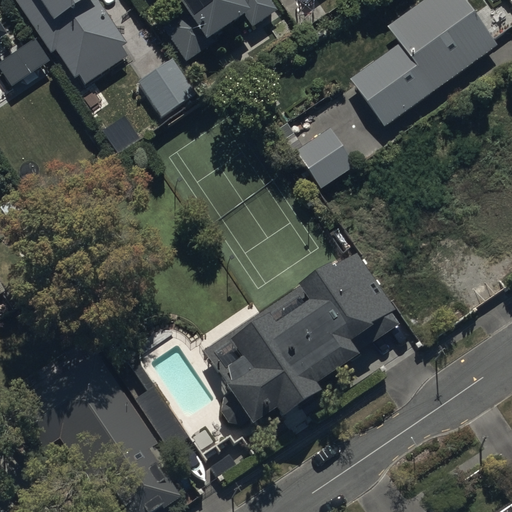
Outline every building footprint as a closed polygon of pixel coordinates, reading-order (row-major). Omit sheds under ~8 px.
[(8,0),(49,62),(54,59),(78,97),(125,67),(119,57),(126,53),(101,14),(90,0),(8,0)] [(264,0),(150,0),(156,8),(166,1),(180,23),(162,35),(184,69),(246,29),(251,37),(277,19),(264,0)] [(399,52),(349,87),(384,134),(495,53),(455,0),(435,0),(387,35),(399,52)] [(31,41),(0,62),(0,66),(13,86),(46,63),(31,41)] [(172,65),(137,88),(161,124),(196,100),(172,65)] [(330,128),(296,151),(321,188),(355,165),(330,128)] [(511,247),(511,161),(497,138),(494,140),(490,133),(439,166),(444,175),(435,181),(488,263),(511,247)] [(455,304),(377,189),(384,184),(374,171),(323,206),(410,334),(455,304)] [(396,318),(355,258),(350,261),(347,257),(259,313),(253,304),(196,340),(207,357),(204,359),(229,399),(222,403),(221,419),(229,431),(246,431),(253,440),(277,424),(283,433),(322,407),(317,400),(359,371),(350,359),(370,345),(375,351),(400,334),(391,321),(396,318)] [(146,459),(156,452),(96,362),(19,414),(84,511),(92,511),(109,501),(116,511),(176,511),(180,510),(146,459)] [(153,392),(135,404),(171,456),(189,444),(153,392)]
